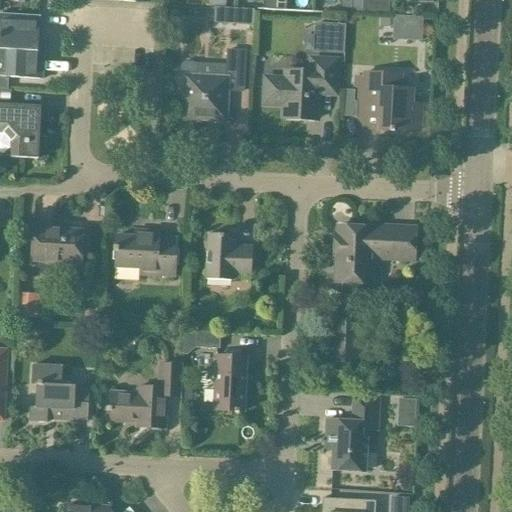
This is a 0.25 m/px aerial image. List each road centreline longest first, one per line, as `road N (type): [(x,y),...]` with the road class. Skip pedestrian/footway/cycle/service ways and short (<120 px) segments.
road 1 (residential): [(298,187),(77,176),(85,24),(151,28)]
road 2 (residential): [(461,511),(477,194)]
road 3 (residential): [(286,475),(298,187)]
road 4 (residential): [(477,194),(486,0)]
road 5 (residential): [(477,194),(298,187)]
road 6 (residential): [(0,459),(158,468)]
road 7 (residential): [(286,475),(158,468)]
